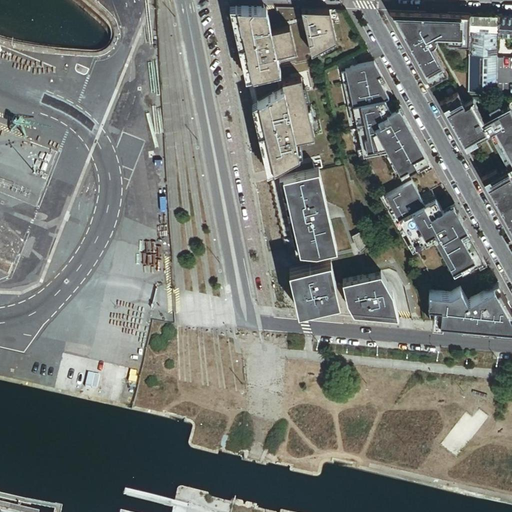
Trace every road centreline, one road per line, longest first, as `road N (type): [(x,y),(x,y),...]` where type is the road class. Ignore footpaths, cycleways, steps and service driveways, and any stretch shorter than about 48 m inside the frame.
road 1 (residential): [(511,347),(246,320),(183,0)]
road 2 (residential): [(365,0),(511,265)]
